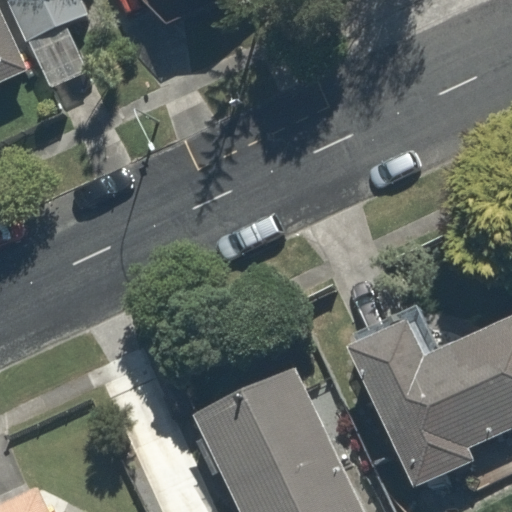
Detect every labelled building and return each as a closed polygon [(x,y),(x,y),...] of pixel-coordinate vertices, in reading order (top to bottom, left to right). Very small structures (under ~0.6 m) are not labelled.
[(0,0),(0,79),(32,65),(24,48),(0,0)] [(32,65),(45,93),(89,72),(68,27),(95,15),(87,0),(0,0),(24,48),(32,65)] [(407,320),(347,346),(412,488),(474,462),(468,449),(511,429),(511,314),(423,356),(407,320)] [(360,511),(300,374),(197,420),(237,511),(360,511)] [(48,511),(37,489),(0,506),(0,511),(48,511)]
